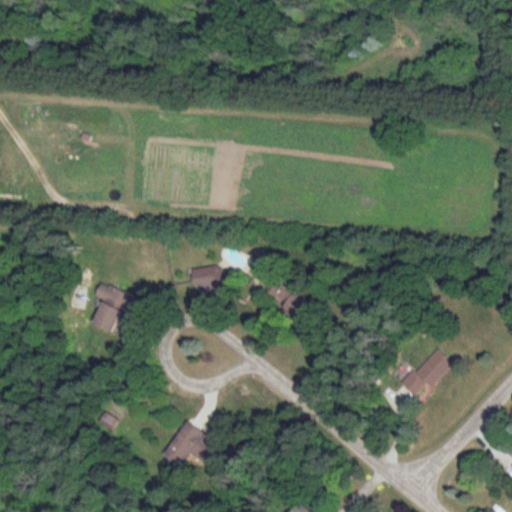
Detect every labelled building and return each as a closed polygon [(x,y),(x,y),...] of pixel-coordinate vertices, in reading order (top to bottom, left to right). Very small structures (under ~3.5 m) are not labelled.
[(195,286),(224,286),(224,268),(195,268),(195,286)] [(314,306),(286,278),(272,293),(299,320),(314,306)] [(94,324),(121,335),(137,298),(103,282),(97,296),(105,300),(94,324)] [(428,383),(434,388),(453,363),(436,349),(417,373),(413,370),(402,384),(417,396),(428,383)] [(183,467),(191,453),(207,462),(219,441),(185,422),(165,457),(183,467)] [(311,511),(303,503),(293,511),(311,511)]
